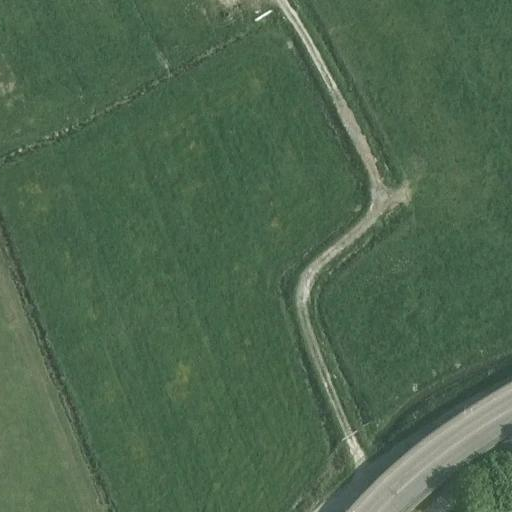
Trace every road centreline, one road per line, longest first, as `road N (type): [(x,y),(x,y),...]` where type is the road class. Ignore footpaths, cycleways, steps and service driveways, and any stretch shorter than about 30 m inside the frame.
road 1 (track): [(323,511),(362,470),(432,419),(511,379)]
road 2 (tertiary): [(511,417),(387,511)]
